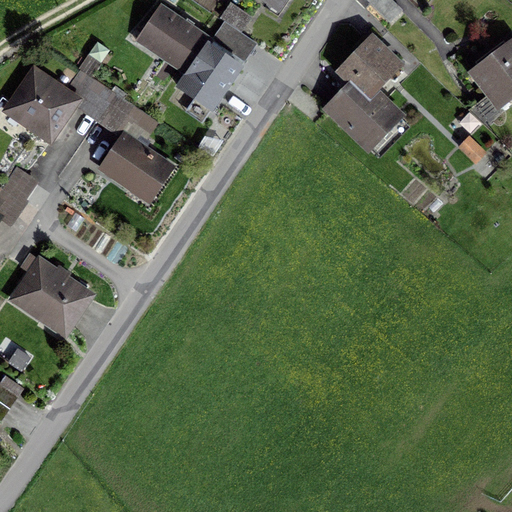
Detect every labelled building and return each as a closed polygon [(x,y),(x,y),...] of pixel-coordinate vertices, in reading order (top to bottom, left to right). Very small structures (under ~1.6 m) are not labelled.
[(370,0),(369,1),(390,22),(402,10),(391,0),(370,0)] [(222,18),(241,31),(249,18),(230,5),(222,18)] [(166,59),(168,60),(157,75),(164,79),(178,67),(189,75),(179,88),(211,110),(241,68),(208,46),(211,42),(161,8),(143,34),(170,53),(166,59)] [(369,149),(400,117),(372,90),(396,65),(373,42),(343,73),(353,82),(328,108),(369,149)] [(511,42),(474,71),(488,90),(484,93),(486,96),(469,111),(487,129),(504,111),(500,106),(511,97),(511,42)] [(35,72),(8,111),(50,140),(77,100),(65,92),(66,90),(55,82),(54,85),(35,72)] [(115,95),(98,119),(113,129),(130,104),(115,95)] [(169,166),(124,135),(101,169),(129,187),(132,182),(150,194),(169,166)] [(460,148),(475,163),(485,153),(470,138),(460,148)] [(4,187),(23,200),(35,183),(16,170),(4,187)] [(0,220),(7,224),(23,200),(4,187),(0,193),(0,220)] [(68,329),(90,296),(31,256),(23,268),(31,274),(14,299),(42,318),(45,313),(68,329)] [(0,420),(1,421),(18,397),(0,384),(0,420)]
